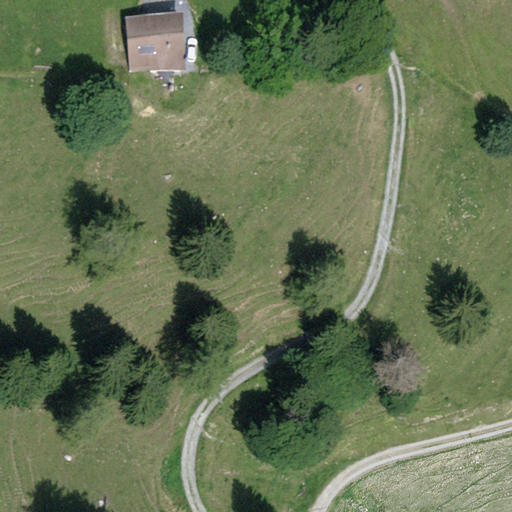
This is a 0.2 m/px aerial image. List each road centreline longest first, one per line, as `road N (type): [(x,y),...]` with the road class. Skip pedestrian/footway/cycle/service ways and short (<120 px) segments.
road 1 (track): [(202,511),(192,485),(191,430),(213,389),(353,320),(371,291),(399,180),(400,80),(359,0)]
road 2 (track): [(511,432),(348,482),(326,511)]
